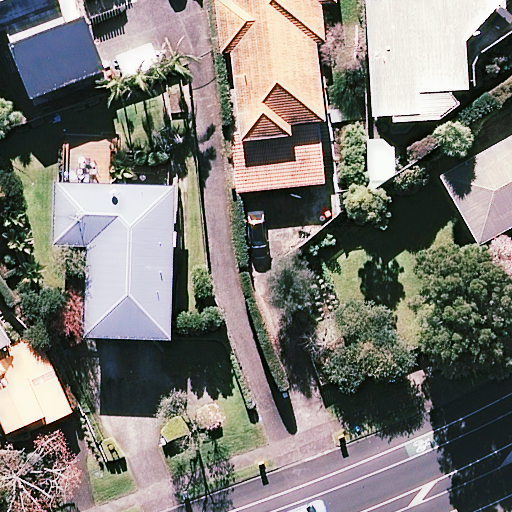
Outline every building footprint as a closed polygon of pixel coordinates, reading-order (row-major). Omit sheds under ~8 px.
[(0,0),(0,33),(5,31),(35,104),(101,77),(69,0),(0,0)] [(332,0),(215,0),(219,58),(231,57),(232,74),(225,74),(232,195),(325,189),(321,127),(328,127),(324,61),(319,61),(318,48),(323,47),(320,10),(333,9),(332,0)] [(504,45),(511,36),(511,12),(508,8),(511,3),(511,0),(376,0),(377,3),(368,3),(373,126),(445,123),(464,106),(466,43),(484,25),(504,45)] [(511,230),(511,139),(437,181),(477,250),(511,230)] [(171,342),(175,192),(58,189),(56,255),(90,256),(88,340),(171,342)] [(0,378),(5,376),(0,366),(0,351),(16,342),(0,315),(0,378)] [(69,414),(57,377),(0,396),(0,414),(7,435),(69,414)]
